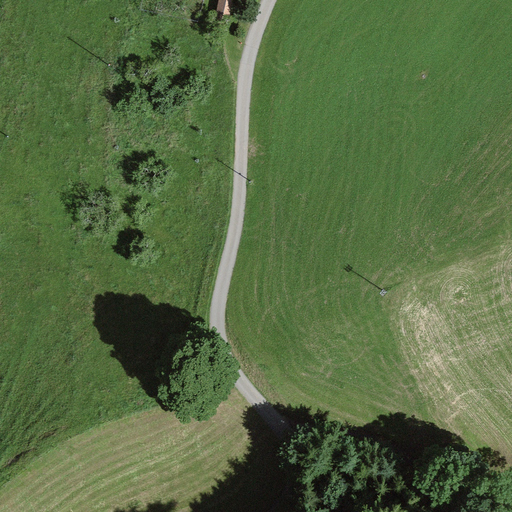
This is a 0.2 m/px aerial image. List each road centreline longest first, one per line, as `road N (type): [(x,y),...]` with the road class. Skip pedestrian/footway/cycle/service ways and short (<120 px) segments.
road 1 (track): [(271,0),(246,58),(239,208),(217,328),(225,363),(279,429)]
road 2 (track): [(279,429),(394,463),(489,511)]
